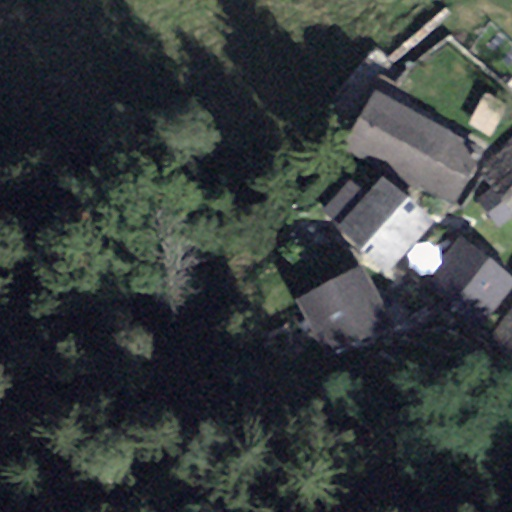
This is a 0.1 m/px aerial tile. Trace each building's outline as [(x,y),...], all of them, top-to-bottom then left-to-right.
[(483,155),(373,94),(341,150),(452,212),(483,155)] [(511,146),(481,170),(511,211),(511,146)] [(433,228),(381,182),(336,233),(387,279),(433,228)] [(495,285),(460,247),(419,286),(454,323),(495,285)] [(511,389),(511,305),(466,350),(508,394),(511,389)]
